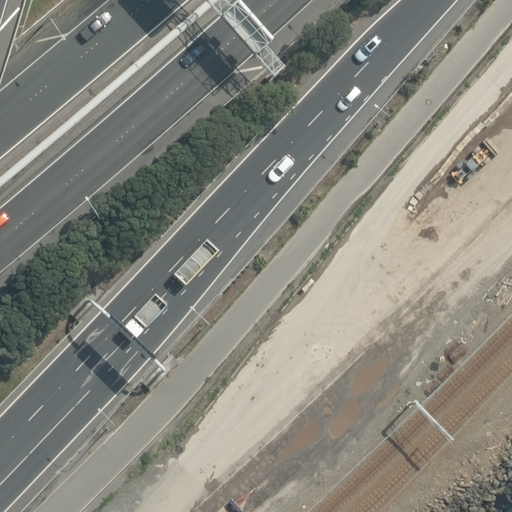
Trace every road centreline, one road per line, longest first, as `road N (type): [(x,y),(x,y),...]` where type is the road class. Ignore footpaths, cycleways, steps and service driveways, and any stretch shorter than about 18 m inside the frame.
road 1 (trunk): [(436,0),(0,448)]
road 2 (motorway): [(272,0),(0,237)]
road 3 (motorway): [(0,122),(147,0)]
